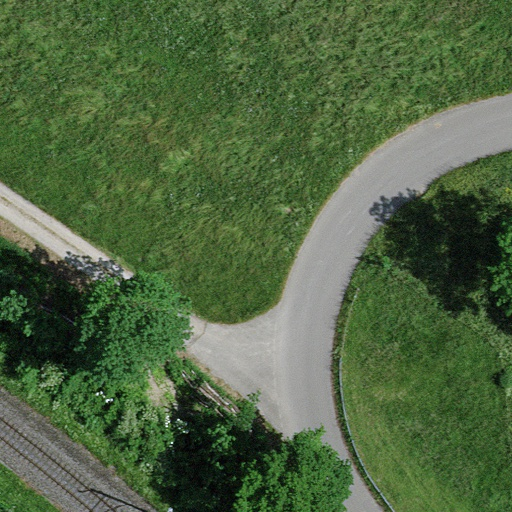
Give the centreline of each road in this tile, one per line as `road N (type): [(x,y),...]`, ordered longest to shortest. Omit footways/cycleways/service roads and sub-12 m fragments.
road 1 (unclassified): [(511,122),(423,151),(373,191),(339,237),(312,301),(304,362),(311,426),(357,511)]
road 2 (track): [(304,362),(241,356),(193,333),(0,198)]
